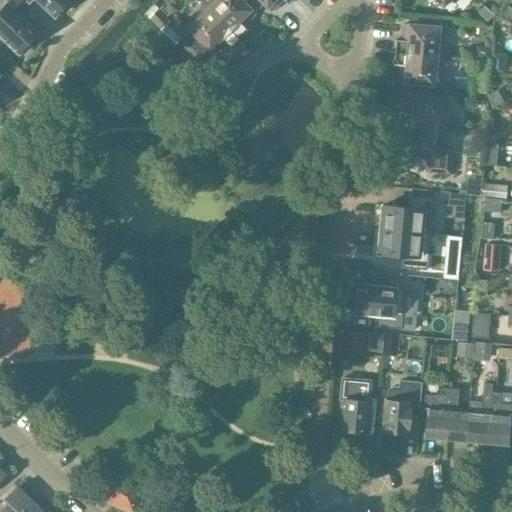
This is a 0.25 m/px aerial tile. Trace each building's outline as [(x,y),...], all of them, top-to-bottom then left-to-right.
[(38,34),(18,15),(27,6),(20,0),(0,0),(0,35),(19,54),(22,51),(24,54),(32,46),(29,43),(38,34)] [(20,0),(27,6),(32,0),(38,0),(55,16),(64,7),(67,10),(74,2),(72,0),(20,0)] [(255,13),(242,0),(201,0),(205,4),(239,39),(248,30),(243,25),(255,13)] [(292,0),(259,0),(271,11),(281,0),(283,0),(288,4),(292,0)] [(239,39),(205,4),(192,18),(195,22),(188,29),(189,30),(178,41),(196,59),(207,48),(213,54),(225,42),(230,47),(239,39)] [(511,10),(509,7),(500,17),(511,21),(511,10)] [(170,20),(159,10),(150,18),(161,29),(170,20)] [(442,56),(444,37),(439,36),(440,26),(404,23),(403,40),(395,40),(394,52),(442,56)] [(487,58),(488,48),(476,47),(475,57),(487,58)] [(440,75),(442,56),(394,52),(393,64),(400,65),(399,82),(435,85),(436,75),(440,75)] [(485,92),(486,82),(474,81),(473,91),(485,92)] [(446,128),(447,108),(443,108),(443,98),(408,95),(406,112),(399,111),(398,124),(446,128)] [(450,173),(452,147),(444,146),(446,128),(398,124),(397,136),(404,136),(402,154),(427,156),(426,171),(450,173)] [(495,166),(497,146),(491,145),(485,165),(495,166)] [(505,199),(506,187),(486,185),(485,197),(505,199)] [(383,205),(380,229),(430,234),(433,197),(408,195),(406,207),(383,205)] [(510,213),(511,201),(484,198),(483,211),(510,213)] [(491,239),(492,224),(482,223),(481,238),(491,239)] [(380,229),(378,253),(402,255),(401,268),(426,270),(430,234),(380,229)] [(486,292),(487,280),(477,279),(476,291),(486,292)] [(355,285),(352,312),(376,314),(375,326),(400,329),(404,289),(355,285)] [(493,324),(493,314),(474,312),(473,322),(493,324)] [(362,352),(364,331),(343,329),(341,350),(362,352)] [(385,334),(384,354),(395,355),(395,348),(396,340),(396,334),(385,334)] [(493,362),(495,344),(475,342),(473,360),(493,362)] [(511,360),(511,349),(500,349),(499,359),(511,360)] [(366,432),(370,380),(341,378),(339,400),(343,400),(341,430),(366,432)] [(408,434),(410,405),(419,406),(421,383),(399,381),(399,388),(395,387),(388,389),(386,393),(386,400),(384,400),(382,431),(384,431),(386,434),(394,435),(396,433),(408,434)] [(487,442),(491,392),(492,384),(484,383),(482,402),(470,401),(469,412),(466,442),(476,442),(476,441),(487,442)] [(445,438),(450,388),(441,387),(441,396),(425,395),(423,409),(426,410),(423,438),(435,439),(435,437),(445,438)] [(466,442),(469,412),(457,411),(459,389),(450,388),(445,438),(455,439),(455,441),(466,442)] [(507,445),(510,418),(511,418),(511,404),(498,403),(499,393),(491,392),(487,442),(497,443),(497,444),(507,445)] [(116,475),(105,500),(106,500),(111,503),(131,511),(133,511),(144,489),(116,475)] [(0,511),(21,511),(31,502),(15,487),(0,502),(0,511)] [(40,511),(31,502),(21,511),(40,511)]
